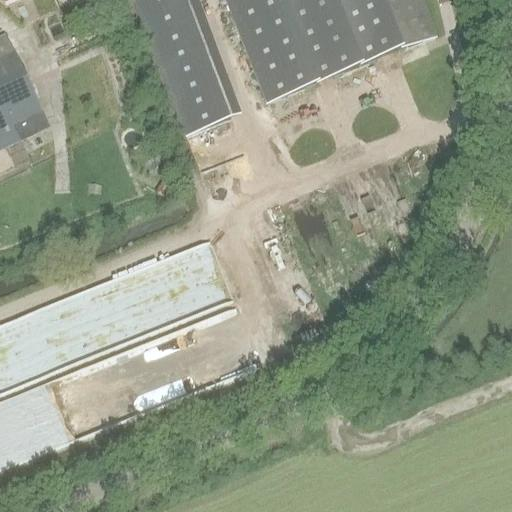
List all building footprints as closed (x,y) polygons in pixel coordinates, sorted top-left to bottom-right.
[(231,123),(184,0),(140,0),(135,2),(186,139),(231,123)] [(418,0),(227,0),(270,106),(435,41),(418,0)] [(0,151),(19,143),(14,131),(42,117),(5,39),(0,41),(0,151)] [(165,178),(154,195),(163,201),(175,184),(165,178)] [(416,211),(386,221),(395,251),(425,241),(416,211)]
